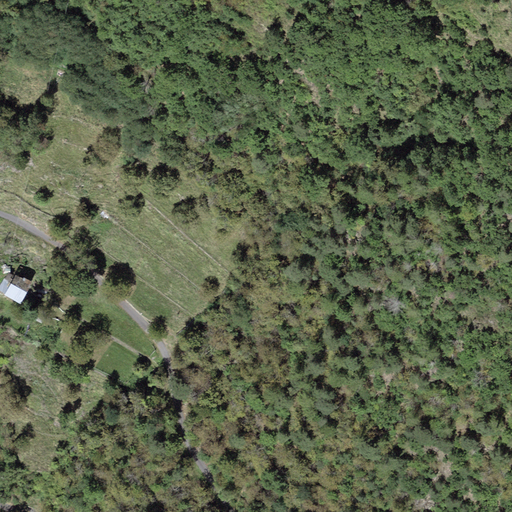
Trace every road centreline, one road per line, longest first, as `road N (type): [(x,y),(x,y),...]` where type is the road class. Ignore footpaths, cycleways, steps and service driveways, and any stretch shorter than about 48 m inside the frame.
road 1 (track): [(233,511),(186,438),(160,343),(69,248),(0,211)]
road 2 (track): [(167,365),(35,295)]
